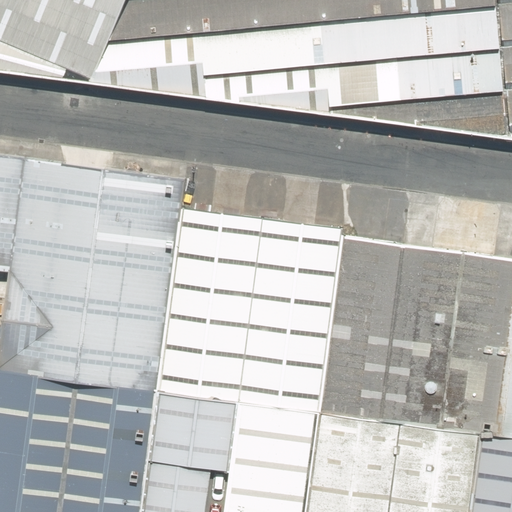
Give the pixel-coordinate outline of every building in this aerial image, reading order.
[(0,0),(0,40),(91,79),(124,0),(0,0)] [(124,0),(91,79),(0,40),(0,71),(509,139),(496,0),(124,0)] [(511,0),(496,0),(509,139),(511,139),(511,0)] [(23,159),(0,156),(0,272),(8,273),(23,159)] [(184,180),(23,159),(8,273),(0,335),(0,370),(74,380),(156,391),(180,209),(184,180)] [(180,209),(156,391),(237,402),(320,413),(343,236),(344,229),(180,209)] [(511,342),(511,259),(343,236),(320,413),(481,435),(500,438),(511,342)] [(511,342),(500,438),(511,439),(511,342)] [(0,511),(57,511),(74,380),(0,370),(0,511)] [(142,511),(150,461),(156,391),(74,380),(57,511),(142,511)] [(156,391),(150,461),(212,470),(228,472),(237,402),(156,391)] [(307,511),(320,413),(237,402),(228,472),(222,511),(307,511)] [(470,511),(481,435),(320,413),(307,511),(470,511)] [(511,511),(511,439),(500,438),(481,435),(470,511),(511,511)] [(205,511),(212,470),(150,461),(142,511),(205,511)]
